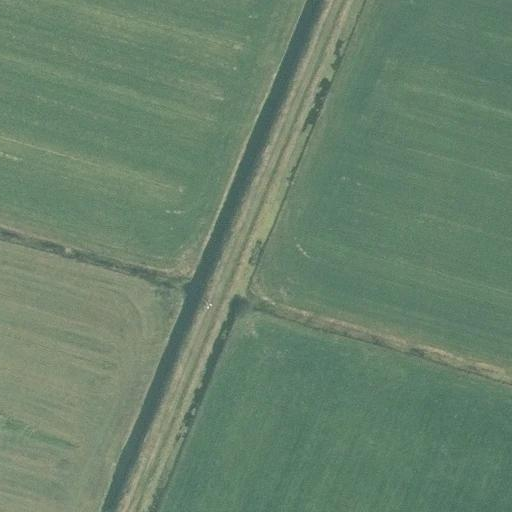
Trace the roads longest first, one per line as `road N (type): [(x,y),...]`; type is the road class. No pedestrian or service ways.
road 1 (track): [(124,511),(336,0)]
road 2 (unclassified): [(90,368),(170,168),(163,118),(126,93)]
road 3 (unclassified): [(43,511),(77,430),(90,368)]
road 4 (unclassified): [(0,53),(126,93)]
